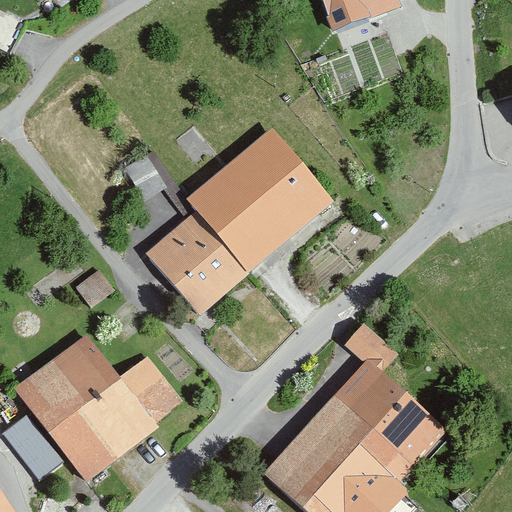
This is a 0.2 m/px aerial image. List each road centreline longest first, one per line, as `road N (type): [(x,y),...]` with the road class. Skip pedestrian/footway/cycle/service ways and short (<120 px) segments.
road 1 (residential): [(237,406),(8,122)]
road 2 (residential): [(237,406),(462,188)]
road 3 (residential): [(462,188),(462,0)]
road 4 (residential): [(8,122),(70,45),(136,0)]
road 5 (residential): [(134,511),(237,406)]
